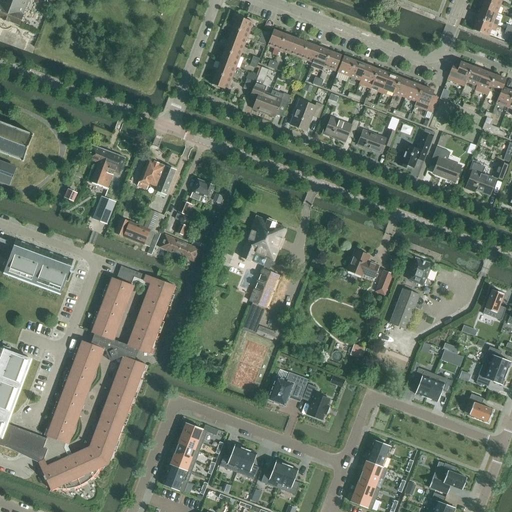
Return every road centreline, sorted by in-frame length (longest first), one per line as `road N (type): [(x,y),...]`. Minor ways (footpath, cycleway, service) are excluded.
road 1 (tertiary): [(511,257),(167,128)]
road 2 (residential): [(180,92),(511,218)]
road 3 (residential): [(39,419),(95,263),(0,223)]
road 4 (unclassified): [(263,0),(427,60),(440,55),(463,0)]
road 5 (residential): [(342,463),(364,406),(376,399),(502,445)]
road 6 (tertiary): [(167,128),(0,63)]
road 7 (residential): [(176,406),(342,463)]
